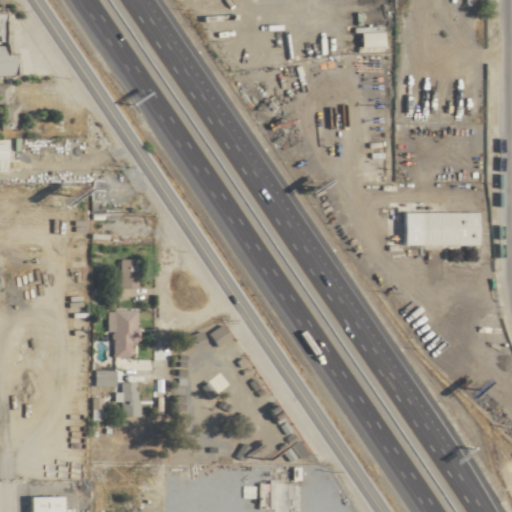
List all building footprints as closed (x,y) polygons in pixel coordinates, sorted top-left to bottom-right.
[(1,12),(0,12),(0,74),(10,75),(11,55),(0,55),(1,12)] [(354,33),(354,46),(378,46),(377,32),(354,33)] [(19,102),(0,102),(0,125),(19,125),(19,102)] [(469,212),(396,212),(396,245),(469,245),(469,212)] [(133,259),(115,259),(114,302),(132,302),(133,259)] [(107,357),(127,357),(127,342),(133,342),(133,310),(102,310),(102,332),(107,332),(107,357)] [(203,332),(210,347),(226,339),(218,324),(203,332)] [(181,353),(202,344),(197,330),(176,339),(181,353)] [(88,386),(110,386),(110,370),(89,370),(88,386)] [(134,416),(133,382),(115,382),(116,392),(109,392),(109,402),(116,401),(116,417),(134,416)] [(98,398),(87,397),(87,420),(98,420),(98,398)] [(22,511),(55,511),(56,496),(22,497),(22,511)]
